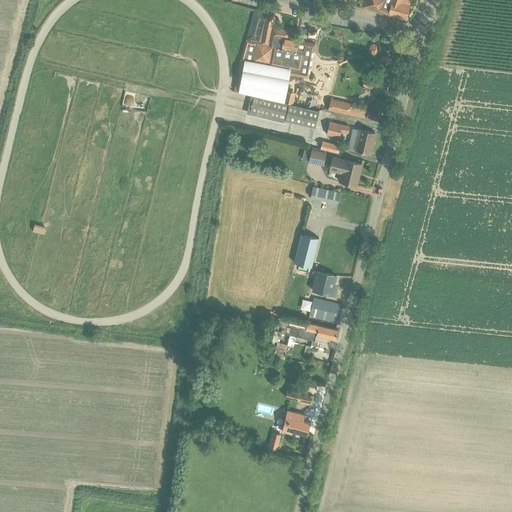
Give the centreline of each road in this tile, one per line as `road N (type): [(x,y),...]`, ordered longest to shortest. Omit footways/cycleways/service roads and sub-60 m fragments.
road 1 (unclassified): [(297,511),(420,32)]
road 2 (unclassified): [(420,32),(283,0)]
